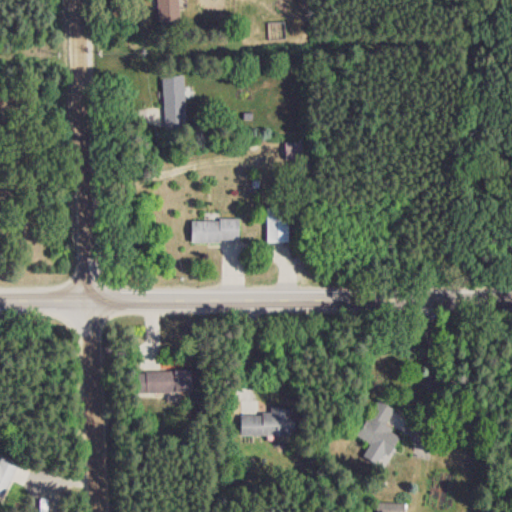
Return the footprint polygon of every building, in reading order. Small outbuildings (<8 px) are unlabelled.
[(155,0),(156,17),(177,16),(176,0),(155,0)] [(161,75),(162,123),(184,122),(182,75),(161,75)] [(301,158),(300,142),(287,143),(288,158),(301,158)] [(268,242),(289,242),(288,211),(268,211),(268,242)] [(189,241),(237,242),(237,220),(189,219),(189,241)] [(132,372),(132,393),(190,392),(190,370),(132,372)] [(399,434),(384,427),(394,408),(377,400),(357,437),(369,443),(362,457),(376,464),(382,452),(388,455),(399,434)] [(239,436),(290,435),(289,407),(269,408),(269,414),(238,414),(239,436)] [(0,494),(3,496),(16,466),(0,458),(0,494)] [(402,511),(403,503),(374,502),(374,511),(402,511)]
